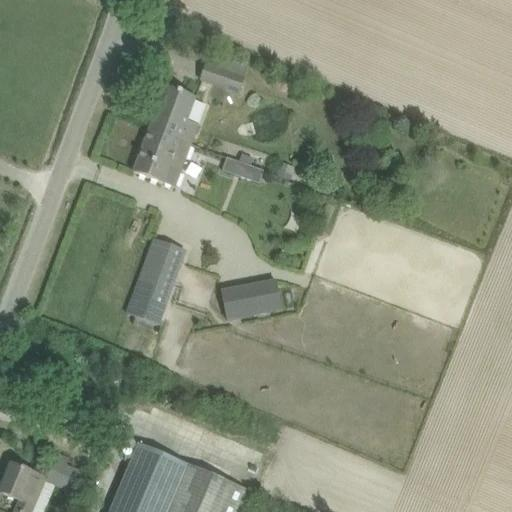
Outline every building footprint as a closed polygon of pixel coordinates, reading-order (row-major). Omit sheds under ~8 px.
[(204,85),(244,91),(247,69),(207,63),(204,85)] [(163,88),(147,131),(189,146),(197,127),(185,123),(194,100),(163,88)] [(173,190),(189,146),(147,131),(132,175),(173,190)] [(225,160),(221,173),(251,184),(256,171),(225,160)] [(282,164),(279,172),(293,177),(296,169),(282,164)] [(162,307),(161,309),(154,306),(175,248),(155,241),(127,315),(157,327),(164,308),(162,307)] [(223,290),(230,323),(287,310),(280,277),(223,290)] [(244,511),(252,494),(187,466),(186,470),(178,467),(180,463),(138,445),(108,511),(244,511)] [(51,480),(90,497),(96,482),(58,465),(51,480)] [(14,511),(30,511),(44,481),(10,466),(0,489),(0,494),(19,502),(14,511)]
